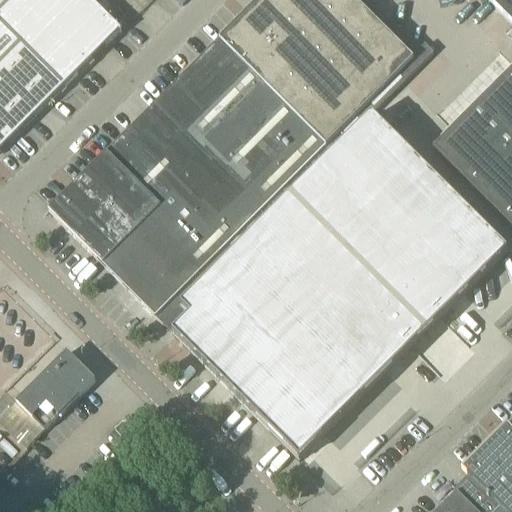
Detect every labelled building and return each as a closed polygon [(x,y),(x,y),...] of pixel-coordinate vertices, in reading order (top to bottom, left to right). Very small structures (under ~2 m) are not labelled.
[(0,0),(0,153),(59,95),(119,35),(119,36),(120,35),(85,0),(0,0)] [(101,162),(48,215),(122,289),(161,328),(178,311),(370,118),(433,56),(432,56),(424,48),(417,55),(411,62),(383,35),(348,0),(263,0),(254,9),(247,16),(240,23),(163,100),(154,109),(126,137),(101,162)] [(472,0),(481,8),(486,3),(489,0),(472,0)] [(511,0),(489,0),(486,3),(511,29),(511,0)] [(511,73),(432,154),(511,232),(511,73)] [(170,336),(170,337),(178,345),(215,382),(218,384),(218,385),(226,393),(228,395),(229,395),(297,464),(298,465),(302,461),(308,455),(309,455),(308,454),(316,446),(321,442),(383,380),(387,377),(386,376),(399,363),(399,364),(400,364),(410,353),(411,353),(411,352),(411,351),(439,323),(440,323),(452,311),(451,311),(462,301),(464,298),(464,299),(464,298),(497,266),(507,256),(507,255),(492,240),(370,118),(178,311),(187,319),(170,336)] [(170,336),(187,319),(178,311),(161,328),(162,328),(170,336)] [(15,407),(44,435),(94,384),(66,356),(15,407)] [(498,511),(511,511),(511,424),(462,474),(487,498),(485,499),(498,511)] [(141,444),(122,425),(114,433),(133,452),(141,444)] [(472,511),(456,495),(438,511),(472,511)]
